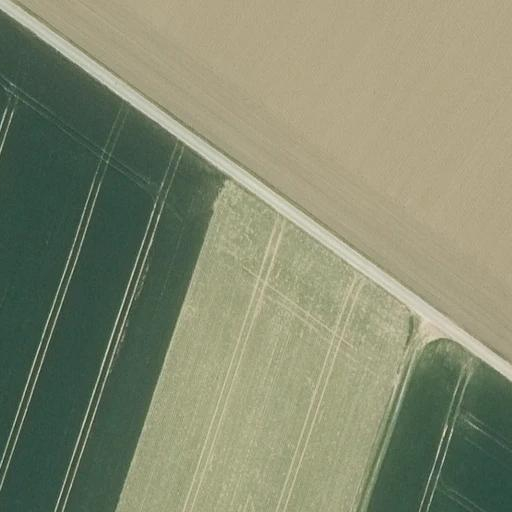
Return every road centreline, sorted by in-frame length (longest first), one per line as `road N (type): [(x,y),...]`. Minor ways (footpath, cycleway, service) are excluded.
road 1 (track): [(0,4),(511,377)]
road 2 (track): [(362,511),(427,315)]
